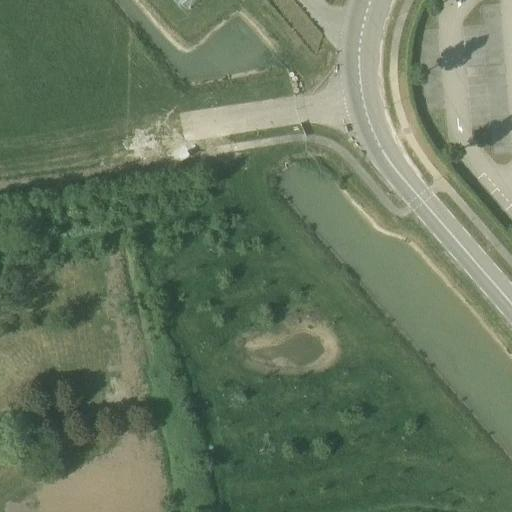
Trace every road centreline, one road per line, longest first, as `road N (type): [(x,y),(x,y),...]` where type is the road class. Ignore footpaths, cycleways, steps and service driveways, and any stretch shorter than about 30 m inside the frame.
road 1 (unclassified): [(511,309),(405,187),(371,138),(362,101)]
road 2 (residential): [(362,101),(182,129)]
